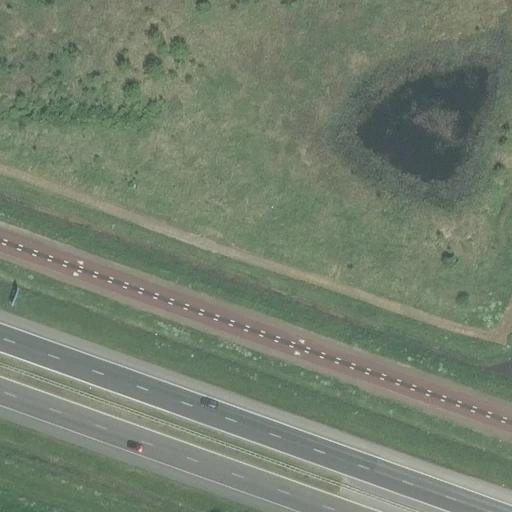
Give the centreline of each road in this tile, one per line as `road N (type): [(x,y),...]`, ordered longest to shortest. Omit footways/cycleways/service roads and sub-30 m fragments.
road 1 (residential): [(511,423),(0,241)]
road 2 (motorway): [(483,511),(0,339)]
road 3 (motorway): [(0,393),(331,511)]
